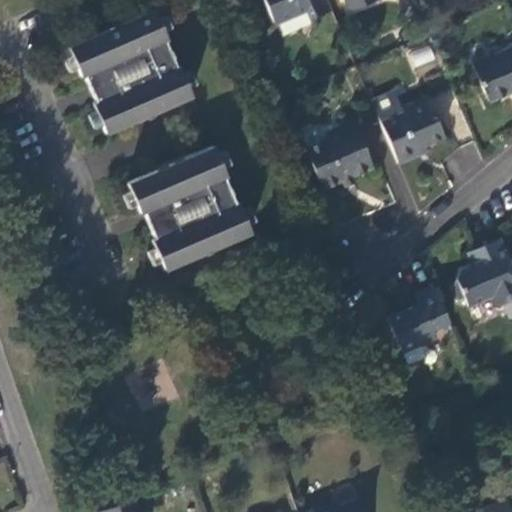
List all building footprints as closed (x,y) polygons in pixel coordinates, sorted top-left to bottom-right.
[(331,11),(326,0),(264,0),(275,25),(308,11),(311,19),(331,11)] [(345,0),(350,11),(376,0),(345,0)] [(168,40),(164,32),(159,18),(157,18),(154,11),(120,25),(122,29),(103,37),(101,33),(68,47),(72,57),(78,70),(81,79),(85,77),(89,86),(100,89),(105,99),(96,103),(93,104),(103,125),(101,126),(106,134),(135,121),(134,118),(162,105),(164,109),(192,96),(189,88),(180,67),(177,68),(165,42),(168,40)] [(413,68),(434,58),(428,44),(406,54),(413,68)] [(511,47),(472,65),(488,103),(508,94),(511,92),(511,47)] [(100,89),(89,86),(96,103),(105,99),(100,89)] [(378,119),(398,164),(419,155),(416,149),(425,145),(443,137),(434,117),(431,119),(423,100),(378,119)] [(302,145),(320,186),(339,177),(342,184),(354,179),(351,173),(360,169),(370,164),(350,118),(323,129),(326,135),(302,145)] [(159,174),(157,172),(128,184),(137,205),(141,213),(143,212),(152,209),(158,222),(155,223),(152,228),(150,228),(155,239),(153,241),(162,261),(165,269),(199,254),(198,251),(215,243),(217,247),(252,232),(248,224),(239,203),(237,204),(224,177),(227,176),(224,167),(214,146),(186,159),(186,162),(159,174)] [(152,209),(143,212),(150,228),(152,228),(155,223),(158,222),(152,209)] [(511,300),(511,264),(501,239),(487,245),(477,249),(482,260),(469,266),(459,270),(456,279),(468,307),(490,298),(491,301),(501,305),(511,300)] [(465,254),(469,266),(482,260),(477,249),(465,254)] [(386,318),(403,359),(420,352),(417,345),(434,338),(431,330),(448,322),(433,287),(414,294),(419,304),(398,313),(386,318)] [(303,511),(362,511),(358,498),(334,506),(330,503),(303,511)] [(139,511),(135,499),(99,511),(139,511)] [(510,511),(507,502),(475,511),(510,511)]
